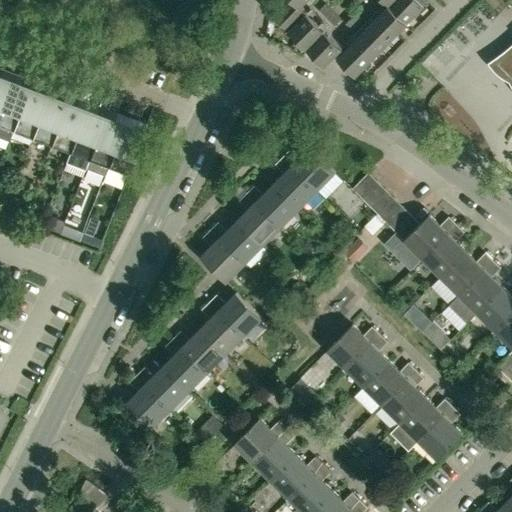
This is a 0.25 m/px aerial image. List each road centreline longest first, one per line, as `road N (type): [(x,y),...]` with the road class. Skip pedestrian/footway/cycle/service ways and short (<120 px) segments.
road 1 (residential): [(49,424),(207,116)]
road 2 (residential): [(511,216),(414,143),(233,55)]
road 3 (residential): [(207,116),(0,39)]
road 4 (residential): [(193,511),(107,452),(49,424)]
